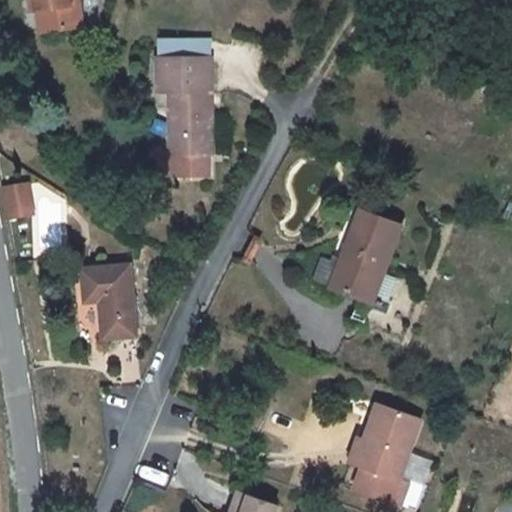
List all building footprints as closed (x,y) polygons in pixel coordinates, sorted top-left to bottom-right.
[(42,0),(35,0),(37,10),(44,9),(42,0)] [(42,0),(44,9),(47,33),(86,26),(82,0),(42,0)] [(176,156),(175,177),(209,177),(209,156),(214,156),(216,61),(162,60),(162,93),(173,93),(172,156),(176,156)] [(9,177),(14,206),(24,205),(19,175),(9,177)] [(0,178),(0,209),(14,206),(9,177),(0,178)] [(365,221),(336,297),(378,313),(406,237),(365,221)] [(84,264),(82,298),(98,297),(96,335),(127,336),(131,266),(84,264)] [(419,430),(376,414),(363,451),(370,453),(361,477),(354,499),(388,511),(397,511),(405,492),(397,489),(419,430)] [(363,451),(357,449),(349,473),(361,477),(370,453),(363,451)] [(239,500),(234,511),(247,511),(250,504),(239,500)]
